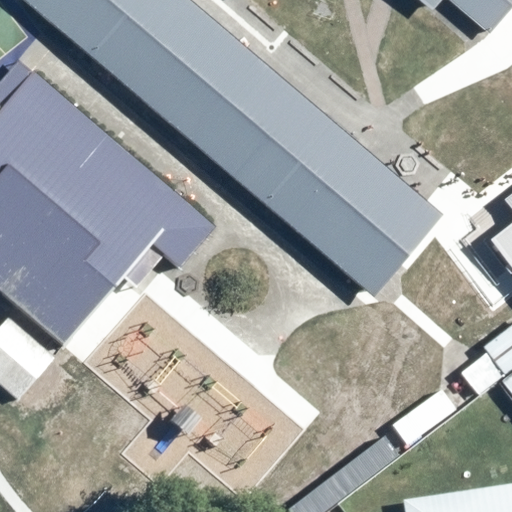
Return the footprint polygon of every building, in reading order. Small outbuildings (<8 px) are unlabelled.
[(441,155),(247,0),(58,0),(368,247),(441,155)] [(184,140),(24,12),(0,42),(0,250),(58,297),(184,140)] [(128,210),(58,297),(271,468),(342,380),(128,210)] [(511,369),(511,318),(481,342),(484,346),(453,369),(475,398),(511,369)] [(511,369),(498,380),(511,398),(511,369)] [(511,511),(511,481),(399,498),(400,511),(511,511)]
